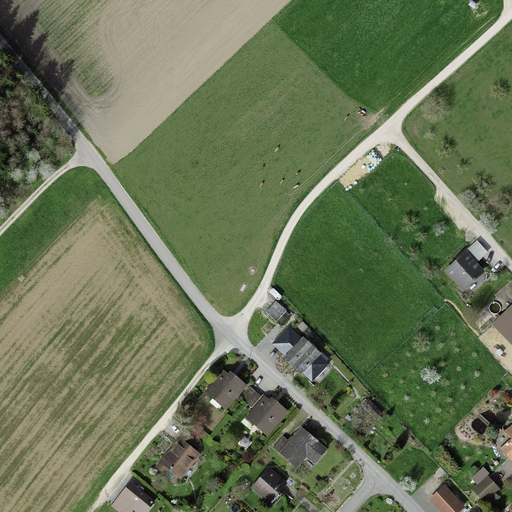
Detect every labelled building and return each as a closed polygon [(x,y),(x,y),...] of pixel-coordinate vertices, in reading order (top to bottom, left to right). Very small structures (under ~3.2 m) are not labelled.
[(448,271),(464,288),(481,272),(466,255),(448,271)] [(266,312),(282,327),(291,316),(286,311),(276,301),(266,312)] [(300,342),(289,331),(277,344),(288,355),(286,357),(302,372),(304,370),(312,377),(328,360),(321,352),(318,355),(302,340),(300,342)] [(243,385),(232,375),(229,378),(224,374),(208,392),(214,397),(215,395),(226,405),(243,385)] [(240,398),(246,403),(255,391),(250,386),(240,398)] [(255,391),(246,403),(251,407),(261,396),(255,391)] [(376,419),(382,413),(368,399),(363,404),(376,419)] [(256,421),(267,431),(284,411),(273,401),(270,404),(265,400),(249,418),(255,423),(256,421)] [(511,426),(506,431),(511,437),(511,438),(501,448),(511,460),(511,459),(511,426)] [(309,452),(314,457),(323,447),(317,442),(318,441),(316,439),(315,440),(302,429),(290,443),(283,437),(274,448),(296,466),(309,452)] [(191,449),(196,442),(184,433),(179,440),(180,441),(167,457),(166,456),(157,466),(165,473),(169,468),(180,476),(198,455),(191,449)] [(269,469),(253,488),(267,501),(277,490),(278,491),(285,483),(269,469)] [(497,488),(488,478),(474,490),(484,501),(497,488)] [(153,501),(133,484),(119,501),(121,503),(116,509),(120,511),(142,511),(150,502),(151,503),(153,501)] [(444,487),(430,499),(442,511),(457,511),(463,507),(444,487)]
